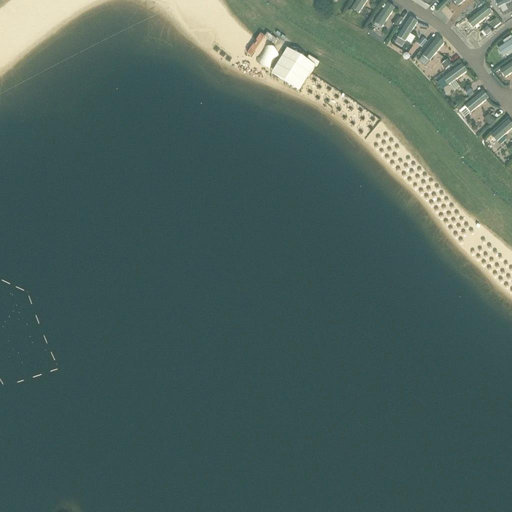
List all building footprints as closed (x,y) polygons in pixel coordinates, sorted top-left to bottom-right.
[(356,0),(350,10),(358,15),(367,0),(356,0)] [(504,6),(511,0),(496,0),(494,1),(501,14),(507,11),(504,6)] [(380,29),(394,9),(386,4),(373,23),(380,29)] [(472,29),(490,14),(484,7),(466,22),(472,29)] [(414,37),(409,35),(417,22),(408,17),(396,38),(409,45),(414,37)] [(497,19),(489,23),(492,29),(500,25),(497,19)] [(414,28),(424,33),(427,28),(417,23),(414,28)] [(486,27),(480,31),(484,36),(490,32),(486,27)] [(235,55),(247,61),(256,44),(245,38),(235,55)] [(437,38),(421,56),(427,62),(443,44),(437,38)] [(501,58),(511,51),(511,39),(496,49),(501,58)] [(268,46),(255,60),(264,69),(277,55),(268,46)] [(307,56),(305,59),(285,48),(269,75),(299,92),(316,61),(307,56)] [(447,60),(440,64),(444,70),(450,66),(447,60)] [(504,79),(511,73),(511,62),(498,72),(504,79)] [(446,86),(466,72),(461,65),(441,79),(446,86)] [(469,115),(487,98),(481,91),(463,108),(469,115)] [(489,125),(493,120),(487,115),(483,121),(489,125)] [(495,143),(511,128),(511,125),(507,120),(489,136),(495,143)]
